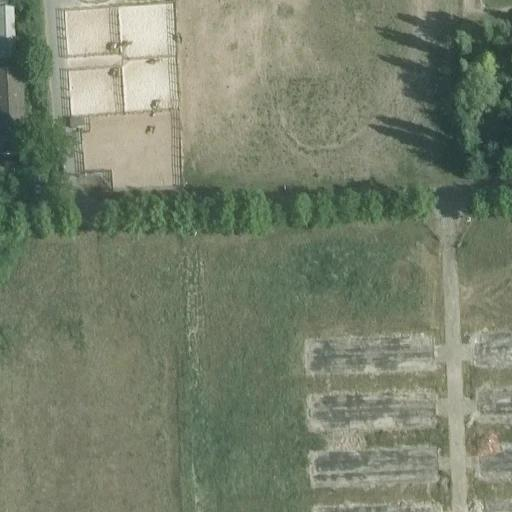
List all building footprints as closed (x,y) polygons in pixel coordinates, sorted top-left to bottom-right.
[(0,0),(0,11),(9,11),(8,0),(0,0)] [(0,16),(0,60),(15,60),(13,16),(0,16)] [(0,141),(24,141),(22,81),(21,71),(0,72),(0,141)] [(483,417),(483,437),(511,436),(511,417),(483,417)] [(511,464),(494,465),(493,486),(511,486),(511,464)]
